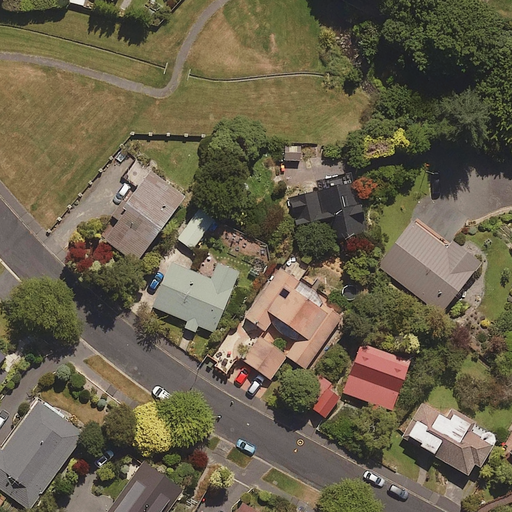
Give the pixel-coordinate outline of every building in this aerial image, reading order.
[(112,209),(117,213),(101,235),(136,261),(185,192),(148,166),(132,188),(129,186),(112,209)] [(369,226),(358,176),(290,192),(296,221),(327,214),(332,235),(369,226)] [(215,218),(200,206),(177,237),(192,248),(215,218)] [(444,246),(408,219),(375,264),(439,311),(476,260),(449,240),(444,246)] [(211,277),(171,260),(152,304),(188,320),(185,326),(194,330),(197,323),(214,330),(239,270),(218,261),(211,277)] [(343,314),(279,269),(245,318),(264,331),(270,323),(296,341),(287,354),(305,367),(343,314)] [(287,353),(261,335),(244,359),(270,378),(287,353)] [(410,360),(360,341),(342,390),(391,409),(410,360)] [(326,417),(341,393),(328,385),(332,379),(316,369),(297,398),(326,417)] [(85,431),(40,397),(1,448),(0,447),(0,487),(28,508),(85,431)] [(493,437),(447,410),(444,415),(421,401),(400,436),(469,477),(493,437)] [(157,511),(169,496),(175,500),(183,489),(143,460),(106,511),(157,511)] [(263,511),(244,500),(235,511),(263,511)]
